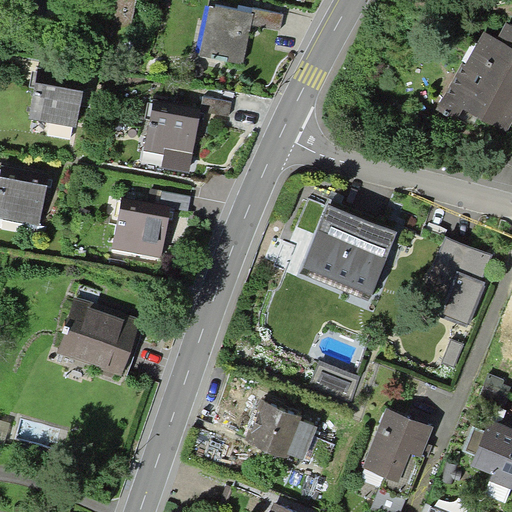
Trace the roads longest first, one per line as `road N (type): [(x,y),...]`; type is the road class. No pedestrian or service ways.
road 1 (residential): [(280,135),(219,281),(140,511)]
road 2 (residential): [(511,206),(280,135)]
road 3 (residential): [(350,0),(280,135)]
